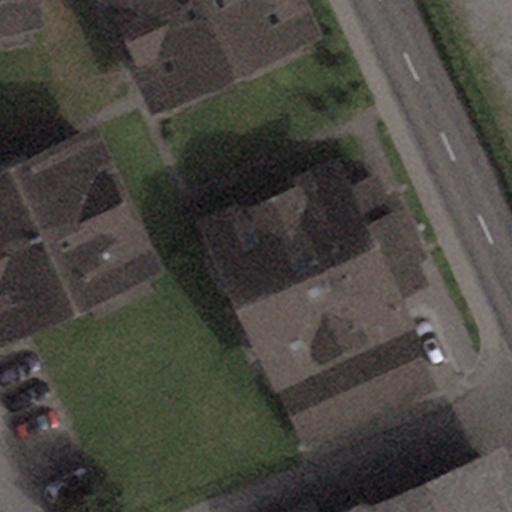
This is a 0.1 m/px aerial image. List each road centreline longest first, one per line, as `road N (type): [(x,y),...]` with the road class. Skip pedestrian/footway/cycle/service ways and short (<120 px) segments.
road 1 (residential): [(212,511),(511,396)]
road 2 (secondary): [(379,0),(511,280)]
